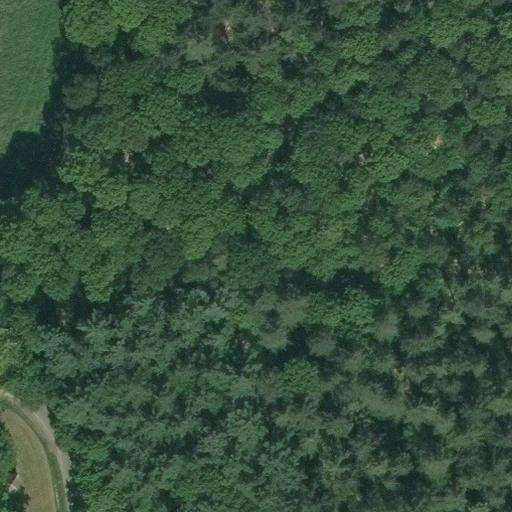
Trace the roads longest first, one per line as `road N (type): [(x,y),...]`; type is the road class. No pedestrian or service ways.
road 1 (track): [(0,331),(205,284),(511,254)]
road 2 (track): [(111,0),(0,271)]
road 3 (track): [(205,284),(301,511)]
road 4 (unclassified): [(75,511),(54,425),(26,393),(0,379)]
